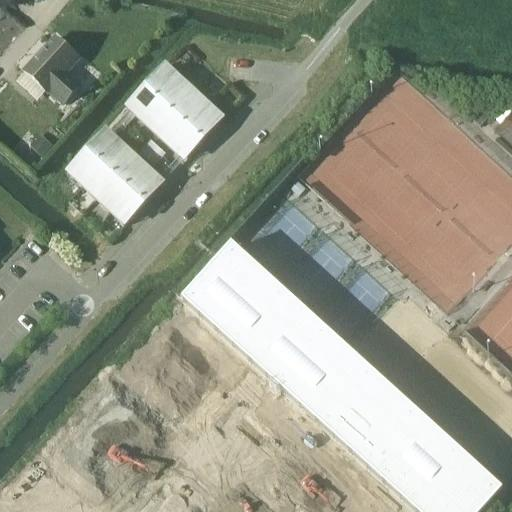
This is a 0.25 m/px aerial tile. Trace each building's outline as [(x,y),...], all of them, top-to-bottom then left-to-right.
[(0,49),(2,51),(25,27),(0,3),(0,49)] [(56,41),(24,74),(48,96),(49,94),(64,108),(81,90),(66,77),(79,63),(56,41)] [(132,109),(188,161),(221,125),(165,73),(132,109)] [(72,174),(129,226),(161,190),(105,138),(72,174)] [(38,140),(31,149),(42,159),(50,151),(38,140)] [(141,157),(155,170),(166,157),(152,144),(141,157)] [(175,352),(206,381),(222,364),(191,334),(175,352)] [(158,369),(189,398),(206,381),(175,352),(158,369)] [(142,386),(173,416),(189,398),(158,369),(142,386)] [(125,404),(156,433),(173,416),(142,386),(125,404)] [(109,421),(140,450),(156,433),(125,404),(109,421)] [(92,438),(123,468),(140,450),(109,421),(92,438)] [(75,456),(106,485),(123,468),(92,438),(75,456)] [(59,473),(90,503),(106,485),(75,456),(59,473)] [(203,489),(181,511),(219,511),(213,506),(217,502),(203,489)]
